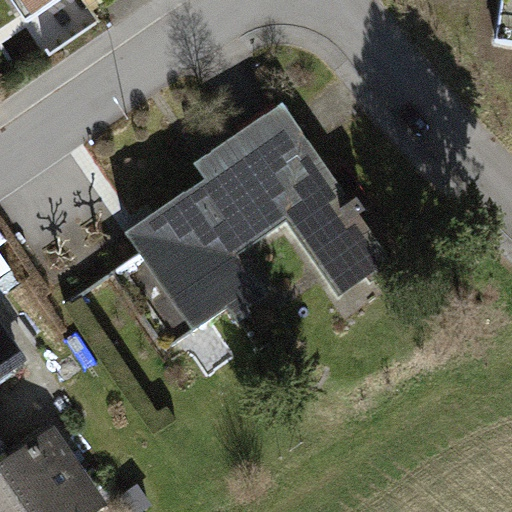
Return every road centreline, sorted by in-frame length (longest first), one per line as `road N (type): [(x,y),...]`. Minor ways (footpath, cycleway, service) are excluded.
road 1 (residential): [(249,0),(0,169)]
road 2 (residential): [(336,0),(430,117),(511,194)]
